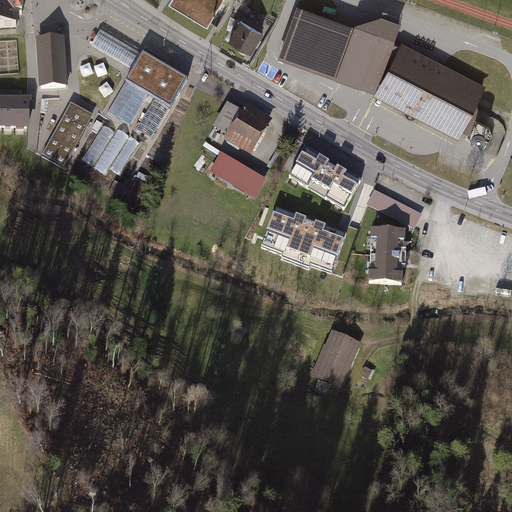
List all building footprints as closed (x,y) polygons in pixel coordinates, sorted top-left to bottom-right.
[(0,0),(0,28),(16,27),(16,15),(22,15),(21,0),(0,0)] [(168,0),(169,0),(207,24),(221,0),(168,0)] [(375,92),(394,43),(401,23),(382,16),(354,24),(297,4),(278,58),(375,92)] [(267,27),(258,23),(262,14),(248,9),(243,22),(266,31),(267,27)] [(262,34),(242,22),(230,42),(250,54),(262,34)] [(142,56),(101,31),(92,45),(134,70),(142,56)] [(63,39),(37,40),(41,89),(66,88),(63,39)] [(375,92),(374,95),(458,139),(486,85),(402,41),(400,45),(394,43),(375,92)] [(185,81),(142,56),(134,70),(108,113),(130,126),(148,96),(154,100),(136,131),(150,139),(185,81)] [(0,89),(0,97),(23,98),(23,90),(0,89)] [(0,97),(0,130),(30,131),(30,98),(23,98),(0,97)] [(93,117),(70,104),(41,157),(64,170),(93,117)] [(272,121),(245,106),(241,113),(227,105),(212,129),(227,138),(224,141),(251,157),(272,121)] [(96,168),(112,131),(102,126),(85,163),(96,168)] [(107,176),(129,136),(118,130),(96,170),(107,176)] [(121,176),(141,143),(130,137),(111,170),(121,176)] [(360,184),(306,153),(290,179),(344,210),(360,184)] [(266,182),(221,155),(210,174),(255,201),(266,182)] [(128,189),(115,182),(108,195),(133,208),(145,185),(133,179),(128,189)] [(421,216),(375,192),(368,206),(414,230),(421,216)] [(348,235),(276,208),(262,247),(284,255),(282,259),(309,269),(311,265),(333,274),(348,235)] [(406,234),(371,232),(371,241),(368,241),(367,251),(371,251),(370,266),(367,266),(366,275),(369,275),(369,286),(403,288),(403,277),(397,277),(399,244),(405,245),(406,234)] [(361,345),(331,332),(311,379),(319,383),(331,388),(341,392),(361,345)] [(372,370),(365,366),(360,375),(368,379),(372,370)] [(319,383),(315,393),(327,398),(331,388),(319,383)]
